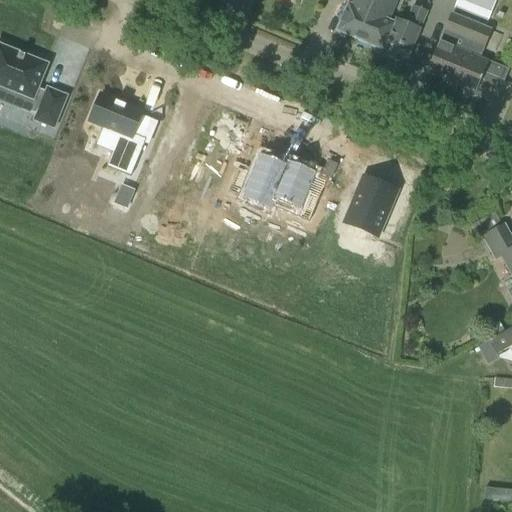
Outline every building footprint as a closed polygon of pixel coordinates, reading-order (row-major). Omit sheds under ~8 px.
[(379,55),(381,56),(383,52),(395,25),(394,24),(388,22),(397,0),(349,0),(336,33),(381,52),(379,55)] [(496,0),(457,0),(454,8),(488,21),(496,0)] [(383,52),(381,56),(405,66),(427,13),(411,7),(404,25),(395,21),(394,24),(395,25),(383,52)] [(441,81),(459,89),(472,57),(478,59),(490,30),(452,14),(427,73),(441,80),(441,81)] [(0,42),(0,97),(2,98),(8,86),(40,100),(33,118),(52,126),(66,94),(47,85),(44,91),(36,88),(48,64),(0,42)] [(472,57),(459,89),(460,88),(473,93),(472,95),(493,104),(507,71),(478,59),(472,57)] [(135,110),(97,94),(86,122),(99,128),(98,132),(110,138),(99,165),(123,176),(137,139),(126,134),(135,110)] [(239,171),(228,195),(267,213),(287,166),(264,155),(254,177),(239,171)] [(289,162),(268,211),(305,228),(314,206),(307,202),(304,196),(313,174),(289,162)] [(388,198),(357,185),(338,231),(369,245),(388,198)] [(135,192),(121,186),(113,205),(127,211),(135,192)] [(511,239),(504,225),(481,238),(494,262),(501,258),(511,277),(511,239)] [(511,328),(488,342),(496,356),(511,346),(511,328)] [(505,390),(507,381),(494,379),(493,388),(505,390)] [(482,498),(494,499),(495,490),(482,489),(482,498)]
